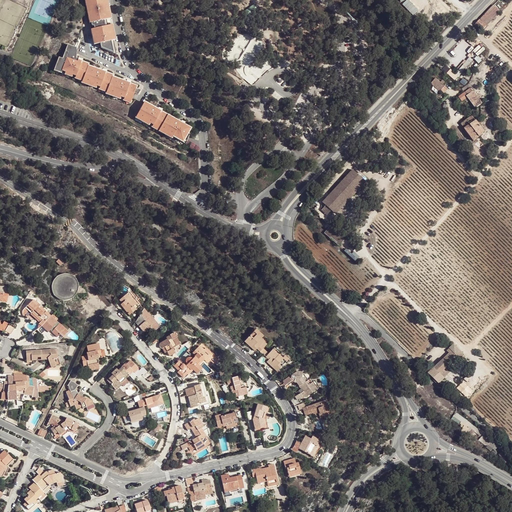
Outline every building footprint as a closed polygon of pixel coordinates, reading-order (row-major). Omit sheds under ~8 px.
[(84,0),(86,9),(106,5),(104,0),(84,0)] [(106,5),(86,9),(93,45),(99,44),(113,41),(106,5)] [(493,5),(475,25),(477,27),(482,31),(500,12),(493,5)] [(113,41),(99,44),(100,49),(116,56),(113,41)] [(52,72),(80,83),(87,66),(88,64),(70,57),(74,47),(67,44),(62,58),(58,57),(52,72)] [(112,76),(87,66),(80,83),(80,85),(105,94),(111,77),(112,76)] [(136,87),(111,77),(105,94),(104,96),(128,106),(131,99),(133,94),(135,89),(136,87)] [(445,87),(435,78),(430,84),(440,92),(445,87)] [(470,88),(459,97),(462,101),(467,98),(475,109),(482,104),(470,88)] [(166,117),(143,103),(135,116),(133,120),(156,134),(166,117)] [(189,130),(166,117),(156,134),(179,147),(181,143),(182,141),(185,136),(188,132),(189,130)] [(466,119),(461,124),(465,129),(474,141),(485,132),(475,119),(469,123),(466,119)] [(335,213),(365,181),(353,170),(323,202),(326,205),(331,210),(335,213)] [(366,182),(365,181),(335,213),(336,215),(366,182)] [(362,207),(371,198),(366,193),(358,201),(361,203),(359,205),(362,207)] [(327,215),(331,210),(326,205),(321,210),(327,215)] [(324,233),(339,246),(346,238),(331,225),(324,233)] [(57,277),(55,278),(54,280),(52,282),(52,284),(51,287),(52,289),(52,291),(53,293),(54,295),(56,297),(57,298),(59,300),(61,300),(64,301),(66,301),(68,300),(70,300),(72,299),(74,297),(76,295),(77,294),(78,291),(78,289),(78,287),(78,285),(78,282),(77,280),(75,279),(74,277),(72,276),(70,275),(67,274),(65,274),(63,274),(61,275),(58,276),(57,277)] [(129,292),(119,300),(122,304),(120,305),(129,316),(140,306),(129,292)] [(51,316),(41,307),(33,300),(26,308),(41,322),(39,324),(41,327),(42,326),(48,332),(50,331),(52,329),(53,331),(52,332),(57,337),(60,335),(63,337),(68,332),(56,321),(58,319),(53,314),(51,316)] [(55,312),(45,303),(41,307),(51,316),(53,314),(55,312)] [(137,320),(135,323),(144,334),(150,328),(154,332),(159,328),(143,309),(137,320)] [(253,332),(267,345),(268,343),(262,337),(263,336),(256,329),(253,332)] [(263,348),(267,345),(253,332),(244,342),(249,347),(252,344),(254,346),(251,349),(254,352),(257,349),(263,354),(266,351),(263,348)] [(174,339),(176,338),(177,337),(175,333),(174,333),(170,335),(170,336),(166,338),(167,340),(160,343),(160,344),(159,345),(159,346),(159,347),(160,348),(160,349),(161,349),(162,349),(165,354),(167,352),(169,356),(175,353),(174,352),(180,349),(181,348),(181,347),(181,346),(180,344),(177,346),(174,339)] [(88,368),(99,366),(97,359),(102,358),(99,344),(87,346),(88,353),(86,353),(87,356),(81,357),(83,366),(87,365),(88,368)] [(456,359),(460,355),(450,344),(445,348),(448,351),(454,358),(456,359)] [(202,351),(198,347),(193,352),(194,353),(191,357),(193,359),(191,360),(191,358),(189,358),(188,357),(187,358),(185,359),(185,360),(185,362),(186,363),(187,365),(185,367),(178,361),(175,364),(181,371),(180,373),(185,377),(185,376),(192,370),(193,371),(194,372),(198,367),(197,366),(196,365),(202,359),(203,360),(207,364),(210,361),(212,364),(210,366),(211,367),(213,365),(214,365),(218,361),(215,358),(212,355),(209,358),(208,356),(209,355),(204,350),(202,351)] [(205,348),(204,350),(209,355),(208,356),(209,358),(212,355),(205,348)] [(49,363),(54,361),(54,360),(58,358),(55,350),(26,351),(26,361),(31,361),(37,360),(37,359),(41,358),(41,360),(45,360),(45,359),(47,358),(48,360),(49,363)] [(269,354),(266,351),(263,354),(269,360),(266,363),(270,366),(272,363),(274,365),(272,368),(276,372),(286,362),(282,359),(278,355),(272,350),(269,354)] [(439,359),(445,365),(446,366),(454,358),(448,351),(446,353),(439,359)] [(424,373),(430,379),(434,384),(447,372),(443,367),(445,365),(439,359),(424,373)] [(116,369),(111,374),(112,375),(109,378),(107,381),(114,389),(126,379),(124,378),(128,375),(132,379),(136,376),(138,378),(142,374),(138,370),(139,370),(130,361),(126,364),(125,365),(125,364),(118,371),(116,369)] [(317,390),(309,380),(308,380),(304,383),(301,378),(302,373),(297,372),(291,376),(291,378),(289,379),(288,378),(282,382),(285,386),(290,382),(296,383),(301,389),(298,392),(300,395),(303,399),(306,397),(317,390)] [(14,385),(8,385),(0,383),(0,388),(3,389),(2,393),(1,399),(8,400),(35,399),(35,397),(38,397),(37,389),(37,385),(34,385),(34,387),(31,387),(31,385),(29,385),(29,376),(14,374),(14,375),(14,385)] [(238,386),(240,385),(237,377),(226,380),(228,384),(231,383),(232,386),(230,387),(232,395),(235,394),(236,398),(243,396),(241,389),(239,389),(238,386)] [(128,382),(126,379),(114,389),(116,391),(122,386),(123,387),(128,382)] [(81,396),(82,395),(83,393),(79,391),(78,393),(75,391),(78,385),(71,381),(68,386),(69,387),(68,387),(69,390),(70,390),(70,391),(66,392),(69,400),(68,401),(70,406),(74,405),(75,408),(81,405),(82,407),(86,406),(87,410),(94,408),(92,401),(85,397),(84,398),(81,396)] [(193,388),(186,390),(188,398),(190,397),(191,401),(189,401),(191,409),(201,406),(200,404),(204,403),(203,398),(205,398),(203,393),(205,393),(202,385),(193,387),(193,388)] [(206,397),(205,393),(203,393),(205,398),(203,398),(204,403),(200,404),(201,406),(209,403),(207,397),(206,397)] [(155,396),(144,400),(147,407),(147,409),(154,408),(158,406),(155,396)] [(139,409),(143,408),(147,407),(144,400),(137,402),(139,409)] [(321,412),(323,418),(329,416),(327,410),(330,409),(327,401),(302,409),(305,416),(313,413),(314,415),(318,413),(321,412)] [(257,425),(265,423),(264,418),(267,408),(255,404),(251,420),(253,429),(257,428),(258,428),(257,425)] [(146,415),(143,408),(139,409),(128,413),(128,414),(129,417),(131,422),(142,418),(142,416),(146,415)] [(225,426),(226,427),(226,429),(239,426),(235,413),(221,417),(220,415),(214,416),(218,428),(223,426),(225,426)] [(470,424),(455,413),(447,418),(453,423),(458,420),(466,425),(479,436),(482,433),(470,424)] [(55,436),(57,438),(60,436),(61,437),(67,433),(63,429),(66,426),(69,428),(69,429),(74,431),(78,423),(66,418),(65,422),(64,422),(63,423),(61,421),(60,421),(57,418),(58,417),(52,415),(48,423),(53,424),(54,423),(56,425),(54,426),(51,429),(55,436)] [(204,427),(198,418),(194,420),(194,419),(184,425),(188,431),(190,429),(196,438),(187,444),(189,447),(188,447),(190,451),(195,448),(197,451),(205,447),(209,454),(211,453),(208,441),(201,429),(204,427)] [(309,439),(303,436),(296,448),(312,456),(316,447),(318,448),(319,448),(320,447),(320,446),(321,445),(321,444),(321,443),(321,441),(320,439),(319,438),(318,440),(310,436),(309,439)] [(487,442),(481,437),(479,440),(487,445),(489,443),(487,442)] [(298,443),(293,441),(289,448),(294,450),(298,443)] [(0,470),(12,458),(4,450),(0,454),(0,470)] [(196,462),(198,463),(210,461),(208,455),(196,462)] [(13,460),(12,458),(0,470),(0,473),(7,467),(6,466),(13,460)] [(287,462),(286,461),(283,462),(285,469),(286,468),(289,477),(301,474),(297,463),(295,464),(294,459),(292,459),(292,460),(287,462)] [(262,472),(261,470),(261,468),(251,470),(253,477),(257,476),(259,483),(266,481),(268,489),(271,488),(271,486),(278,484),(274,464),(267,466),(268,468),(268,470),(262,472)] [(39,474),(32,480),(35,482),(44,492),(44,493),(50,487),(51,488),(63,485),(61,477),(60,473),(55,474),(53,470),(45,472),(44,473),(39,468),(38,470),(36,472),(39,474)] [(233,479),(233,477),(229,478),(228,474),(221,476),(224,493),(244,488),(241,476),(236,477),(236,478),(233,479)] [(64,476),(61,477),(63,485),(51,488),(53,490),(67,486),(64,476)] [(194,485),(192,478),(185,479),(187,487),(194,485)] [(194,485),(187,487),(191,502),(213,497),(210,481),(201,481),(202,483),(194,485)] [(44,492),(35,482),(29,488),(31,490),(27,494),(29,496),(24,500),(26,502),(29,506),(27,508),(29,510),(37,502),(35,500),(38,498),(44,492)] [(162,492),(160,486),(159,486),(158,487),(155,488),(153,489),(154,496),(161,494),(161,493),(162,492)] [(171,490),(163,492),(164,496),(166,496),(169,508),(179,505),(178,503),(184,501),(184,500),(183,495),(180,486),(171,488),(171,490)] [(44,493),(44,492),(38,498),(40,501),(46,495),(44,493)] [(147,500),(134,505),(136,511),(145,511),(146,511),(151,510),(147,500)]
